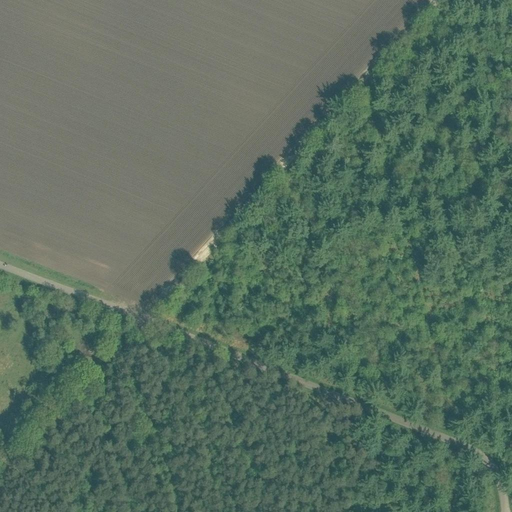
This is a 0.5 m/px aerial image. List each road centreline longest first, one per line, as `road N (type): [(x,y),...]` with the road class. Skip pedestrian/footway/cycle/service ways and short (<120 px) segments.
road 1 (track): [(0,479),(435,0)]
road 2 (unclassified): [(507,511),(497,470),(481,455),(0,263)]
road 3 (track): [(454,442),(365,76)]
